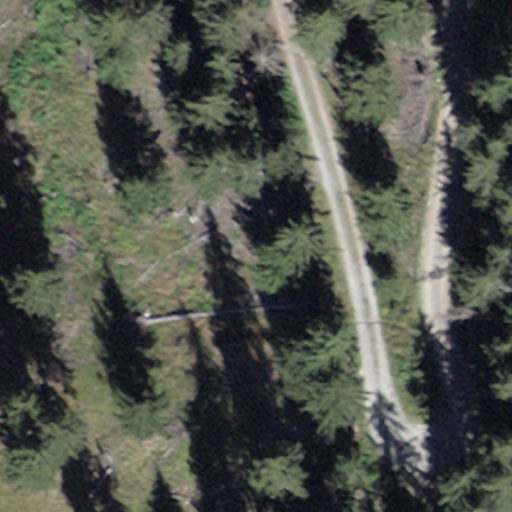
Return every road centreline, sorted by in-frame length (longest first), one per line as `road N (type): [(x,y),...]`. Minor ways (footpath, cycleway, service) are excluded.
road 1 (track): [(437,511),(413,494),(405,376),(316,0)]
road 2 (track): [(486,0),(466,220),(470,486),(460,506),(438,511)]
